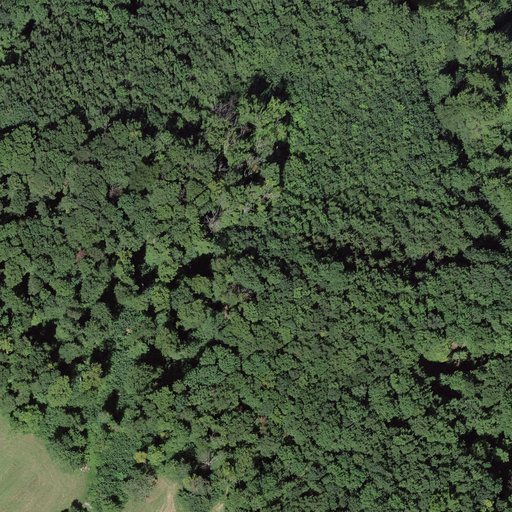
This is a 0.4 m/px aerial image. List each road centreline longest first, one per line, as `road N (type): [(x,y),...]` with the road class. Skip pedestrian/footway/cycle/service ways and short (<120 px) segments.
road 1 (track): [(262,511),(248,381),(257,339),(282,294),(282,251)]
road 2 (track): [(392,59),(450,143),(511,276)]
